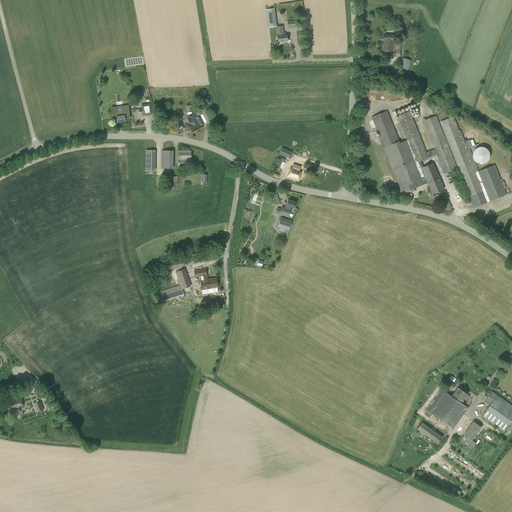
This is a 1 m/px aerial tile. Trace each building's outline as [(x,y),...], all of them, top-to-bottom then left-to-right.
[(277,27),(275,9),(266,10),(268,28),(277,27)] [(297,28),(296,21),(287,22),(288,29),(297,28)] [(283,26),(276,27),(278,43),(287,42),(287,36),(284,36),(283,26)] [(383,35),(382,39),(383,39),(382,51),(393,51),(393,40),(394,35),(383,35)] [(152,115),(151,108),(150,104),(142,105),(142,110),(143,116),(152,115)] [(432,104),(418,109),(423,121),(434,149),(435,148),(437,154),(444,173),(451,190),(463,185),(457,168),(448,147),(444,137),(436,116),(432,104)] [(126,122),(125,118),(129,117),(128,106),(123,107),(123,111),(117,112),(117,107),(112,108),(113,119),(117,119),(118,123),(126,122)] [(207,122),(212,119),(206,108),(201,111),(207,122)] [(387,111),(371,117),(379,136),(374,139),(379,151),(384,149),(387,157),(402,194),(417,188),(428,183),(432,194),(444,189),(439,178),(440,178),(434,163),(424,167),(421,160),(415,163),(406,140),(397,116),(396,114),(394,108),(387,111)] [(404,114),(397,116),(406,140),(419,135),(412,116),(410,111),(404,114)] [(188,116),(186,117),(189,123),(187,124),(190,130),(200,125),(204,123),(201,117),(198,118),(198,117),(196,118),(193,113),(192,114),(192,113),(191,112),(190,112),(188,113),(187,114),(187,115),(188,116)] [(453,116),(440,122),(446,137),(444,137),(448,147),(449,147),(458,168),(469,197),(474,208),(486,203),(486,202),(489,201),(489,202),(506,195),(494,166),(478,172),(469,149),(473,147),(473,146),(474,145),(472,140),(470,141),(470,140),(466,141),(466,143),(464,144),(455,121),(453,116)] [(419,135),(406,140),(415,163),(421,160),(437,154),(435,148),(434,149),(426,152),(419,135)] [(491,155),(491,154),(491,153),(491,152),(490,151),(490,150),(489,149),(489,148),(488,148),(488,147),(487,147),(486,146),(485,146),(484,146),(483,146),(482,145),(482,146),(481,146),(480,146),(479,146),(478,147),(477,147),(477,148),(476,148),(476,149),(475,150),(474,151),(474,152),(474,153),(474,154),(474,155),(474,156),(474,157),(475,157),(475,158),(475,159),(476,159),(476,160),(477,160),(478,161),(479,162),(480,162),(481,162),(482,162),(483,162),(484,162),(485,162),(486,162),(487,161),(488,160),(489,160),(489,159),(490,159),(490,158),(490,157),(491,156),(491,155)] [(280,154),(285,156),(289,158),(289,157),(292,152),(283,148),(280,154)] [(154,151),(145,150),(145,171),(154,171),(154,151)] [(162,169),(174,169),(174,151),(162,151),(162,169)] [(191,151),(179,151),(178,160),(178,166),(186,166),(186,160),(191,160),(191,151)] [(302,168),(296,167),(296,169),(291,167),(287,178),(298,181),(301,171),(302,168)] [(273,176),(278,179),(282,171),(277,168),(273,176)] [(178,177),(167,176),(166,189),(175,190),(175,189),(177,189),(178,177)] [(282,206),(281,209),(277,208),(275,213),(279,215),(280,214),(289,217),(291,209),(290,209),(291,207),(294,208),(296,202),(288,200),(286,206),(286,205),(285,207),(282,206)] [(290,227),(292,222),(281,218),(279,224),(286,226),(285,229),(289,231),(290,227)] [(167,264),(168,270),(199,263),(198,257),(167,264)] [(160,291),(163,301),(184,294),(187,293),(192,292),(190,287),(185,268),(175,270),(180,285),(160,291)] [(218,287),(216,278),(208,279),(208,278),(207,278),(206,269),(194,271),(196,277),(202,276),(203,279),(200,280),(202,292),(207,291),(207,293),(211,293),(210,289),(218,287)] [(468,395),(458,388),(452,397),(446,393),(447,393),(442,390),(427,411),(453,428),(468,408),(461,403),(468,395)] [(511,405),(492,391),(485,401),(490,404),(482,417),(504,432),(511,420),(511,405)] [(6,402),(9,412),(13,410),(14,414),(20,412),(19,408),(24,407),(23,405),(20,397),(10,401),(6,402)] [(23,408),(26,417),(35,414),(31,405),(23,408)] [(487,431),(473,421),(463,434),(464,435),(461,439),(473,448),(476,444),(477,445),(487,431)] [(442,437),(422,423),(417,429),(437,444),(442,437)]
